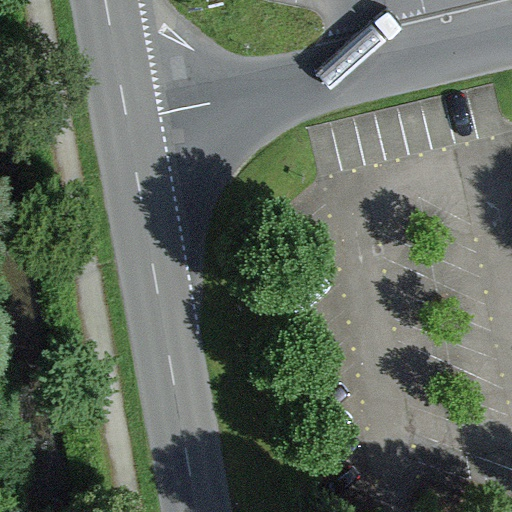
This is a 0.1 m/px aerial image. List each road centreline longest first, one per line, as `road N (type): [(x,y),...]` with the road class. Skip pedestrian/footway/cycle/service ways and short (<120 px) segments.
road 1 (tertiary): [(131,122),(200,511)]
road 2 (residential): [(131,122),(511,32)]
road 3 (tertiary): [(109,0),(131,122)]
